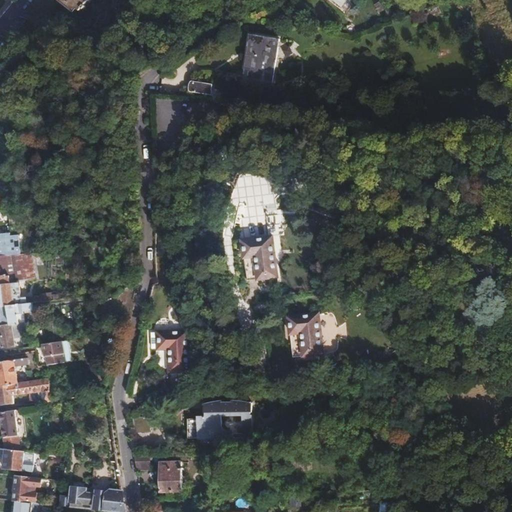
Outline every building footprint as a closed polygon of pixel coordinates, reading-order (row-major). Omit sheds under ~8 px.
[(60,0),(78,15),(90,0),(60,0)] [(279,40),(250,35),(241,78),(270,84),(279,40)] [(210,95),(211,85),(191,81),(189,91),(195,92),(202,93),(210,95)] [(11,232),(3,204),(0,204),(0,228),(1,233),(11,232)] [(0,244),(1,243),(8,243),(9,256),(11,255),(17,255),(11,232),(1,233),(0,233),(0,244)] [(270,235),(240,240),(247,281),(276,277),(270,235)] [(0,244),(0,256),(9,256),(8,243),(1,243),(0,244)] [(136,251),(126,250),(124,284),(133,284),(136,251)] [(0,307),(17,305),(11,255),(9,256),(0,256),(0,307)] [(40,295),(42,303),(52,301),(50,293),(40,295)] [(23,314),(22,311),(30,310),(30,304),(17,305),(0,307),(0,326),(17,324),(16,315),(23,314)] [(317,312),(287,316),(293,357),(323,353),(317,312)] [(0,348),(12,347),(11,335),(21,334),(19,324),(17,324),(0,326),(0,348)] [(159,331),(149,331),(149,332),(149,348),(149,349),(159,349),(159,331)] [(189,332),(159,331),(159,349),(159,373),(189,373),(189,332)] [(60,355),(58,343),(44,345),(40,346),(41,357),(60,355)] [(14,385),(12,366),(25,364),(24,358),(0,360),(0,386),(14,385)] [(47,403),(44,381),(14,385),(15,396),(39,393),(40,397),(35,398),(36,404),(47,403)] [(15,396),(14,385),(0,386),(0,405),(10,405),(9,397),(15,396)] [(203,418),(196,418),(185,418),(185,438),(195,438),(201,438),(201,444),(230,443),(230,437),(244,437),(244,439),(252,439),(252,431),(249,431),(248,415),(244,415),(244,411),(248,411),(247,402),(244,401),(239,400),(236,400),(232,400),(229,400),(229,404),(203,404),(203,415),(203,418)] [(18,451),(12,411),(0,413),(0,427),(3,450),(18,451)] [(155,424),(154,414),(146,415),(146,419),(143,419),(143,417),(131,418),(133,433),(145,431),(144,428),(150,427),(150,425),(155,424)] [(20,471),(22,452),(18,451),(3,450),(1,469),(20,471)] [(31,472),(32,453),(22,452),(20,471),(31,472)] [(151,460),(151,456),(136,456),(133,456),(135,470),(146,470),(147,469),(148,468),(148,460),(151,460)] [(180,491),(179,462),(157,463),(158,492),(160,492),(180,491)] [(25,503),(27,487),(39,489),(40,479),(15,476),(12,502),(25,503)] [(98,511),(123,511),(120,494),(107,493),(104,495),(95,494),(94,496),(82,495),(82,489),(69,488),(68,498),(58,497),(57,507),(98,511)] [(388,511),(390,501),(379,501),(378,511),(388,511)] [(29,511),(30,504),(25,503),(12,502),(11,511),(29,511)]
